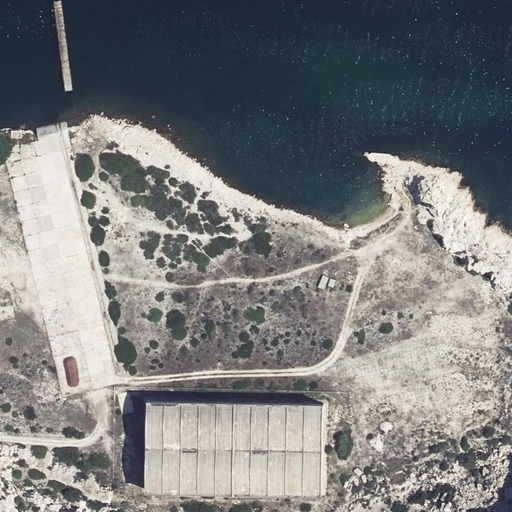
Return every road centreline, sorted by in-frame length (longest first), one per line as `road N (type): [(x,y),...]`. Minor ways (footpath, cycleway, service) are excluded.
road 1 (track): [(95,383),(320,366),(340,345),(366,260),(402,227)]
road 2 (track): [(0,275),(74,314),(104,420),(82,443),(0,440)]
